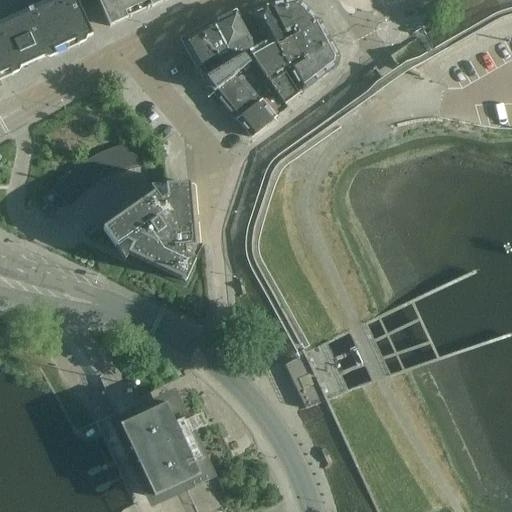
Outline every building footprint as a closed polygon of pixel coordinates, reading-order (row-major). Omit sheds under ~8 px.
[(56,56),(67,51),(80,45),(79,42),(93,36),(76,0),(63,0),(0,29),(0,81),(14,75),(13,72),(52,54),(54,54),(56,56)] [(97,0),(110,27),(169,0),(97,0)] [(299,33),(307,28),(319,22),(298,0),(284,3),(299,33)] [(285,41),(299,33),(284,3),(269,6),(272,12),(271,13),(284,40),(285,41)] [(284,40),(271,13),(267,6),(243,19),(257,48),(250,51),(255,61),(266,84),(269,82),(285,105),(299,95),(285,74),(285,69),(289,66),(277,44),(284,40)] [(257,48),(243,19),(241,20),(237,12),(182,41),(200,75),(202,78),(250,51),(257,48)] [(330,42),(320,21),(319,22),(307,28),(299,33),(285,41),(284,40),(277,44),(289,66),(330,42)] [(299,95),(337,66),(339,58),(330,42),(289,66),(285,69),(285,74),(299,95)] [(213,93),(255,61),(250,51),(202,78),(213,93)] [(266,84),(255,61),(213,93),(252,137),(276,119),(275,118),(287,109),(285,105),(269,82),(266,84)] [(134,170),(146,168),(143,142),(129,145),(134,170)] [(124,172),(134,170),(129,145),(118,147),(116,148),(124,172)] [(114,176),(124,172),(116,148),(104,153),(114,176)] [(110,178),(114,176),(104,153),(96,156),(92,158),(104,181),(110,178)] [(94,187),(104,181),(92,158),(80,165),(94,187)] [(86,193),(94,187),(80,165),(70,173),(86,193)] [(78,200),(86,193),(70,173),(61,181),(78,200)] [(70,208),(78,200),(61,181),(52,191),(70,208)] [(191,204),(190,192),(189,184),(165,186),(166,198),(158,198),(155,193),(103,230),(117,250),(126,243),(132,246),(128,255),(186,282),(196,260),(187,256),(186,249),(195,248),(193,227),(194,227),(192,210),(192,205),(191,204)] [(348,392),(326,344),(305,354),(306,356),(285,366),(306,409),(348,392)] [(109,421),(151,510),(216,478),(175,390),(109,421)]
